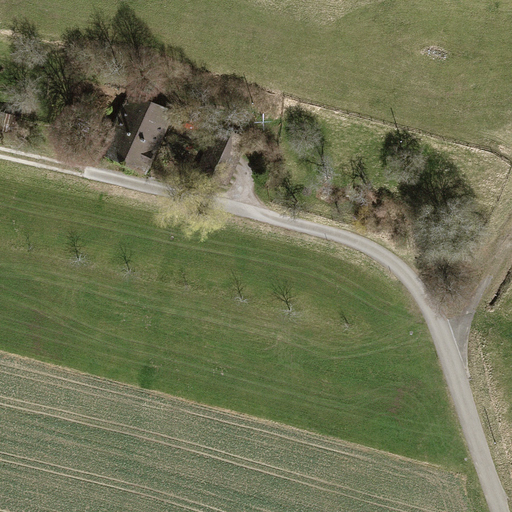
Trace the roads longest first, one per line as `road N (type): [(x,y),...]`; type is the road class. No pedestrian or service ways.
road 1 (residential): [(81,173),(363,246),(404,270),(433,307),(455,359),(499,511)]
road 2 (track): [(455,359),(511,240)]
